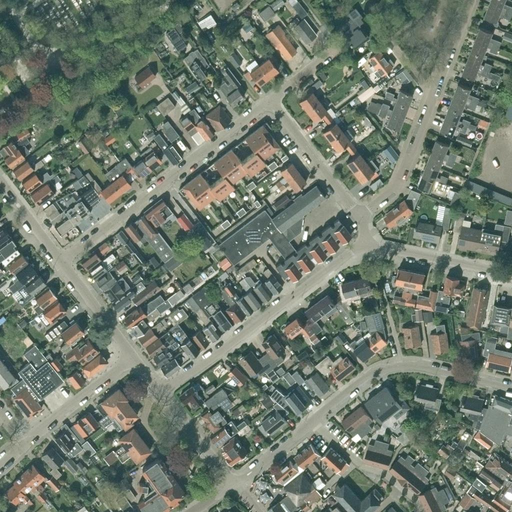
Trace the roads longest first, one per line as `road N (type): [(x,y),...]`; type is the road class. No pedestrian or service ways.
road 1 (residential): [(234,484),(378,371),(422,366),(511,389)]
road 2 (residential): [(60,260),(270,99)]
road 3 (residential): [(370,244),(159,393)]
road 4 (residential): [(270,99),(362,216)]
road 5 (residential): [(362,216),(396,190),(435,92)]
road 6 (residential): [(511,277),(370,244)]
road 7 (unclassified): [(26,440),(132,356)]
road 8 (residential): [(132,356),(60,260)]
